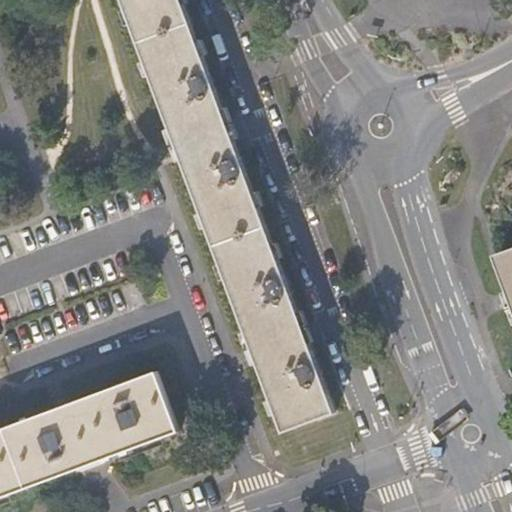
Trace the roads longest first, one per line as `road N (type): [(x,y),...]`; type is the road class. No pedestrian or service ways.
road 1 (tertiary): [(384,154),(385,189),(411,278),(463,410)]
road 2 (residential): [(254,511),(448,440)]
